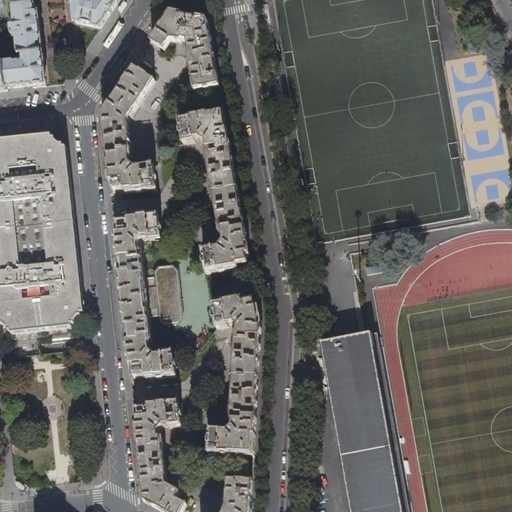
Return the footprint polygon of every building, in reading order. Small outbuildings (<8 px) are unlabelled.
[(0,0),(0,92),(8,92),(8,89),(34,87),(34,89),(40,88),(47,87),(43,54),(40,54),(40,48),(42,47),(39,14),(36,15),(34,0),(0,0)] [(73,0),(75,14),(76,24),(101,30),(112,14),(120,0),(73,0)] [(188,52),(195,92),(220,88),(208,22),(171,14),(162,27),(155,38),(150,45),(158,50),(160,48),(165,52),(172,42),(181,43),(181,42),(188,43),(189,50),(188,52)] [(110,181),(112,196),(157,191),(154,166),(142,168),(142,170),(136,170),(132,166),(131,160),(133,160),(129,123),(156,82),(135,68),(134,70),(126,82),(117,95),(107,110),(103,117),(104,130),(106,140),(108,160),(110,181)] [(203,252),(207,276),(239,271),(238,267),(252,264),(251,259),(243,215),(231,149),(224,113),(180,121),(184,146),(197,144),(196,142),(202,141),(207,144),(208,151),(207,151),(222,239),(224,239),(225,245),(221,250),(215,251),(215,249),(203,252)] [(14,335),(17,358),(40,355),(37,333),(74,329),(73,324),(75,322),(76,323),(80,318),(79,317),(80,315),(85,314),(83,293),(79,255),(76,226),(73,197),(69,160),(67,149),(62,149),(60,147),(61,146),(57,142),(56,143),(54,141),(53,136),(41,138),(0,142),(0,323),(3,323),(5,325),(4,326),(9,330),(10,329),(12,330),(12,335),(14,335)] [(147,378),(147,381),(177,378),(174,353),(162,354),(162,356),(156,357),(152,353),(151,346),(153,346),(150,318),(161,317),(162,322),(166,326),(179,324),(183,320),(178,272),(174,269),(160,270),(157,275),(157,279),(146,280),(143,254),(141,254),(140,246),(144,242),(150,241),(150,243),(162,242),(159,218),(129,220),(129,223),(115,224),(117,243),(116,243),(119,262),(118,262),(119,272),(120,272),(121,283),(122,294),(123,310),(124,310),(124,315),(126,331),(127,341),(128,345),(128,350),(129,360),(130,370),(131,379),(147,378)] [(210,455),(255,457),(258,397),(261,335),(262,322),(258,300),(244,304),(243,300),(213,306),(217,331),(229,329),(229,326),(235,325),(239,328),(239,335),(237,335),(232,422),(234,422),(234,429),(229,433),(223,433),(223,431),(211,430),(210,455)] [(320,345),(350,511),(403,511),(372,336),(320,345)] [(162,511),(184,511),(187,506),(178,501),(181,494),(168,487),(163,439),(161,440),(160,432),(164,428),(170,427),(170,429),(182,427),(180,403),(134,407),(135,418),(138,437),(140,459),(143,485),(145,503),(151,506),(162,511)] [(252,511),(254,482),(229,481),(227,510),(225,511),(252,511)]
